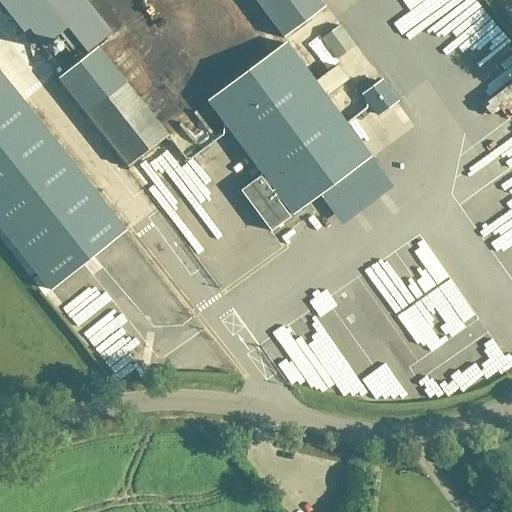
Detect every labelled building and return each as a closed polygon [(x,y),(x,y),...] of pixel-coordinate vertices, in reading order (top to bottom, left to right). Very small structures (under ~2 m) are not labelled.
[(322,6),(317,0),(253,0),(281,37),(322,6)] [(482,175),(511,159),(511,73),(474,0),(399,0),(373,13),(382,32),(397,11),(406,18),(411,16),(418,30),(452,12),(452,18),(441,24),(449,39),(454,39),(456,59),(439,84),(455,94),(459,142),(499,121),(511,130),(511,143),(476,162),(482,175)] [(353,48),(339,27),(321,40),(335,61),(353,48)] [(278,204),(280,202),(291,216),(369,158),(285,44),(207,102),(274,193),(271,195),(260,179),(240,194),(269,233),(289,219),(278,204)] [(336,70),(316,84),(326,99),(346,84),(336,70)] [(0,230),(49,292),(124,232),(0,76),(0,230)] [(377,117),(394,104),(379,83),(362,96),(377,117)] [(511,175),(507,179),(511,186),(511,189),(491,201),(479,180),(471,185),(496,228),(502,225),(509,238),(511,237),(511,249),(495,260),(508,283),(511,281),(511,175)] [(456,177),(440,203),(455,213),(471,187),(456,177)] [(385,201),(392,213),(404,206),(397,194),(385,201)] [(318,218),(301,228),(312,247),(329,237),(318,218)] [(394,250),(417,235),(408,222),(386,237),(394,250)] [(276,244),(288,267),(314,255),(302,231),(276,244)] [(425,343),(475,313),(431,240),(415,249),(429,272),(421,276),(407,253),(400,257),(419,289),(413,292),(392,259),(358,279),(402,352),(423,339),(425,343)] [(118,264),(127,277),(146,265),(137,252),(118,264)] [(381,334),(374,338),(345,291),(338,295),(353,321),(344,326),(374,375),(392,364),(387,355),(392,352),(381,334)] [(122,342),(117,325),(99,330),(111,377),(138,370),(130,340),(122,342)] [(511,349),(507,339),(481,351),(495,379),(511,370),(511,349)] [(472,392),(481,386),(467,364),(458,370),(472,392)] [(474,373),(483,387),(495,380),(486,365),(474,373)] [(406,375),(396,379),(407,407),(433,397),(427,381),(411,387),(406,375)]
